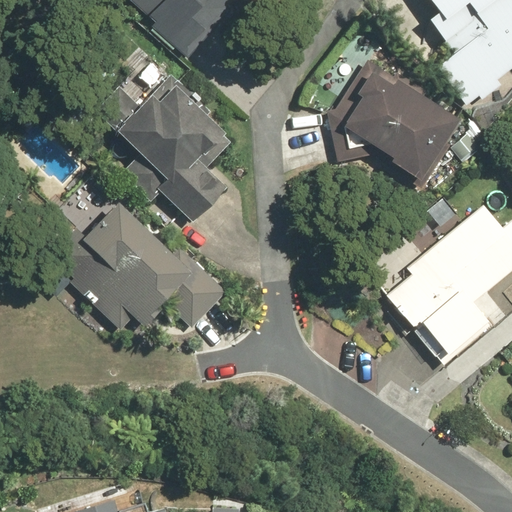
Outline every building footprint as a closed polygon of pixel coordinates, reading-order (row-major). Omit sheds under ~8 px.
[(127,0),(151,21),(147,25),(185,58),(227,10),(224,7),(230,0),(127,0)] [(494,79),(511,64),(511,0),(423,0),(432,11),(422,18),(449,52),(432,66),(463,104),(474,95),(478,99),(498,84),(494,79)] [(389,74),(364,58),(331,108),(324,110),(334,160),(362,154),(416,190),(447,143),(444,141),(458,120),(420,95),(423,91),(391,70),(389,74)] [(206,110),(167,73),(111,131),(135,154),(117,173),(147,201),(156,191),(187,221),(222,185),(203,166),(228,140),(202,115),(206,110)] [(484,146),(470,130),(449,148),(464,164),(484,146)] [(168,254),(111,200),(79,234),(72,227),(45,254),(54,263),(39,279),(55,294),(66,282),(116,329),(129,316),(139,325),(153,311),(149,308),(158,298),(189,327),(223,291),(176,246),(168,254)] [(511,223),(509,219),(500,227),(479,203),(403,267),(408,272),(382,294),(408,325),(413,320),(441,353),(483,318),(470,302),(511,267),(511,223)] [(234,511),(235,507),(209,505),(208,511),(155,511),(154,507),(138,511),(113,511),(109,498),(69,511),(234,511)]
